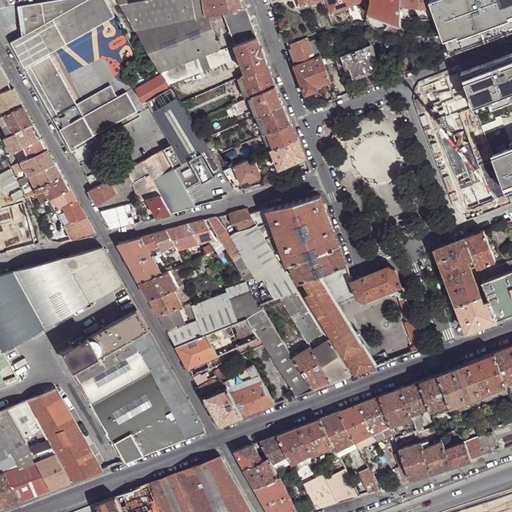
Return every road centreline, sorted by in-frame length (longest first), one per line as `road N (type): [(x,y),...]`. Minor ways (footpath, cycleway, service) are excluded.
road 1 (residential): [(221,441),(451,353)]
road 2 (residential): [(107,237),(221,441)]
road 3 (residential): [(107,237),(327,178)]
road 4 (residential): [(0,45),(107,237)]
road 5 (residential): [(36,511),(221,441)]
road 6 (residential): [(454,228),(457,217),(406,87)]
road 7 (residential): [(327,178),(359,258),(408,245)]
road 8 (residential): [(258,0),(309,125)]
